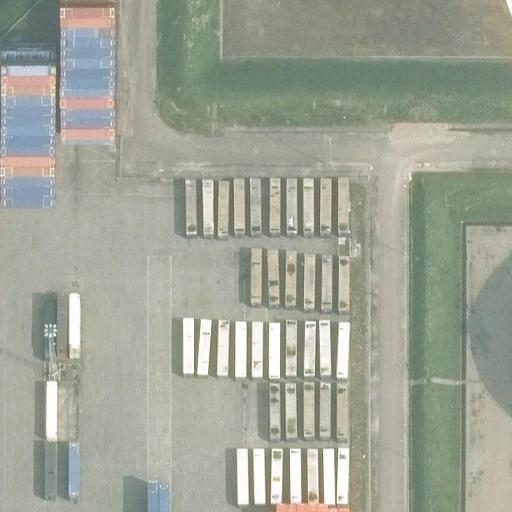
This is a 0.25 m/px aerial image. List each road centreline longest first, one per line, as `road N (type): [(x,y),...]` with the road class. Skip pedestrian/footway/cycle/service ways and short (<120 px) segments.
road 1 (unknown): [(218,214),(285,225),(315,271),(315,511)]
road 2 (unknown): [(218,214),(211,511)]
road 3 (unknown): [(126,215),(124,511)]
road 4 (unknown): [(20,217),(19,511)]
